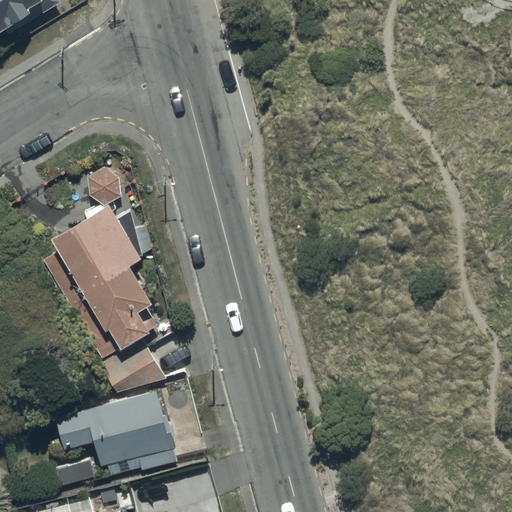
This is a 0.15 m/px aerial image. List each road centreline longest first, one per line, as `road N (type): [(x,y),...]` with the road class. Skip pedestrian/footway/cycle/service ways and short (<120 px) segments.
road 1 (tertiary): [(172,33),(299,511)]
road 2 (residential): [(0,133),(172,33)]
